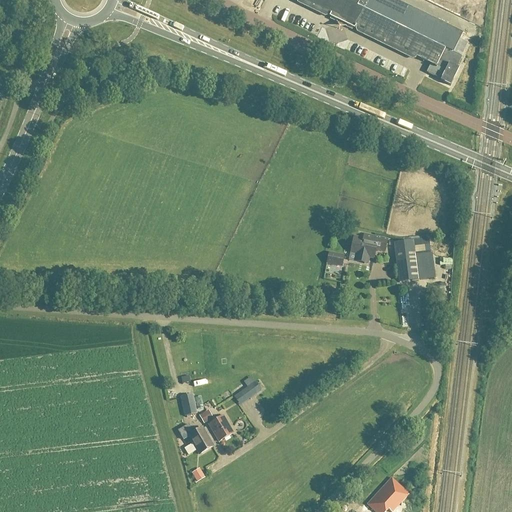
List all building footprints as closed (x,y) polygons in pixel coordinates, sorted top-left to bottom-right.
[(341,0),(299,0),(330,15),(330,17),(333,19),(341,0)] [(356,28),(431,65),(426,73),(441,80),(440,82),(450,87),(459,69),(456,68),(461,57),(453,53),(463,33),(395,0),(341,0),(333,19),(355,30),(356,28)] [(388,240),(375,237),(374,241),(354,237),(350,254),(374,259),(375,251),(385,253),(388,240)] [(446,290),(440,238),(394,244),(399,283),(419,281),(421,293),(446,290)] [(344,256),(329,254),(327,264),(342,267),(344,256)] [(240,393),(246,402),(261,391),(255,382),(240,393)] [(197,414),(194,404),(183,407),(185,417),(197,414)] [(208,411),(199,417),(204,425),(213,419),(208,411)] [(218,442),(234,434),(224,416),(208,425),(218,442)] [(188,425),(177,431),(183,440),(189,437),(193,444),(197,452),(199,455),(213,447),(202,429),(193,434),(188,425)] [(392,479),(367,506),(373,511),(386,511),(388,510),(389,511),(393,511),(409,495),(405,492),(392,479)]
